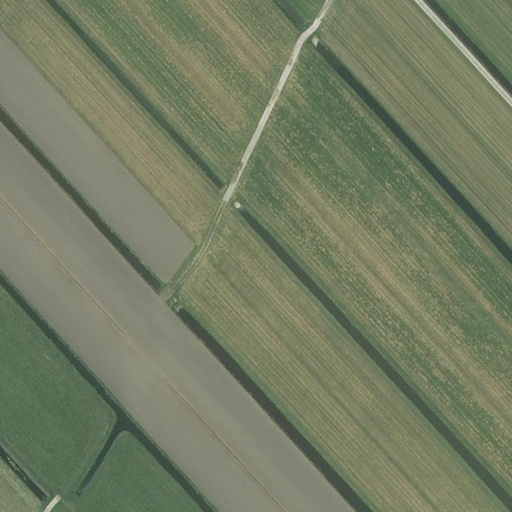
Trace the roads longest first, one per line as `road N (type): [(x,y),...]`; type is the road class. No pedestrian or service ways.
road 1 (track): [(329,0),(300,38),(224,200)]
road 2 (track): [(511,102),(416,0)]
